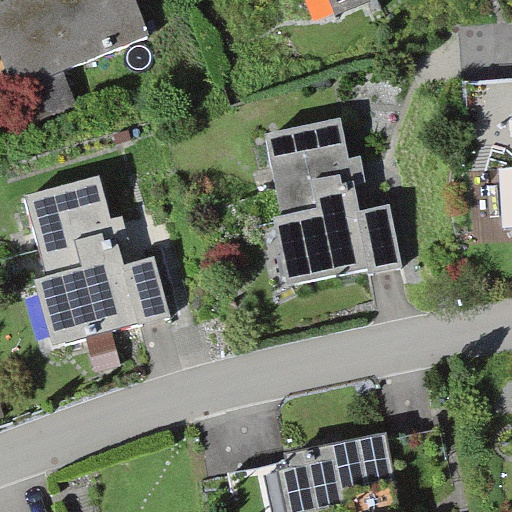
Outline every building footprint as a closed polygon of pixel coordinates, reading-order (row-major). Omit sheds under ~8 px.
[(130,0),(40,0),(0,15),(0,60),(13,96),(148,45),(130,0)] [(306,0),(307,3),(314,0),(332,0),(340,20),(379,5),(377,0),(306,0)] [(346,129),(268,146),(286,229),(274,232),(289,296),(405,270),(393,216),(366,221),(346,129)] [(105,188),(30,208),(53,294),(38,298),(56,363),(180,330),(162,264),(128,273),(105,188)] [(396,511),(384,454),(285,476),(293,511),(396,511)]
